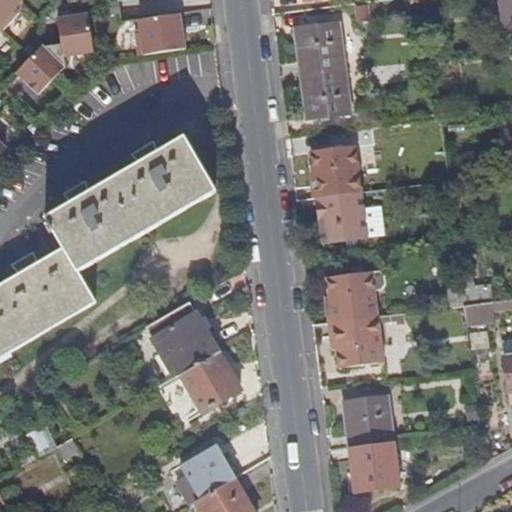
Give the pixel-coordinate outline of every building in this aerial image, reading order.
[(0,0),(0,26),(24,2),(21,0),(0,0)] [(47,43),(19,71),(42,93),(70,67),(68,56),(99,51),(92,12),(61,16),(66,43),(49,44),(47,43)] [(190,13),(147,17),(151,52),(193,48),(190,13)] [(308,75),(347,70),(342,24),(298,30),(300,50),(305,49),(308,75)] [(303,75),(308,75),(305,49),(300,50),(303,75)] [(353,114),(347,70),(308,75),(311,98),(306,99),(309,119),(353,114)] [(186,140),(160,155),(157,148),(159,146),(157,143),(136,156),(138,159),(140,157),(144,164),(90,195),(86,188),(88,187),(87,184),(67,195),(68,198),(71,197),(75,204),(48,218),(66,251),(38,267),(34,259),(36,258),(34,256),(14,267),(16,270),(19,268),(23,275),(0,288),(0,357),(95,304),(78,273),(217,195),(186,140)] [(324,199),(363,193),(358,147),(313,153),(316,173),(320,172),(324,199)] [(319,199),(324,199),(320,172),(316,173),(319,199)] [(365,208),(363,193),(324,199),(327,222),(321,223),(325,244),(347,241),(357,240),(369,238),(385,235),(383,206),(365,208)] [(353,274),(365,273),(364,266),(352,267),(353,274)] [(339,322),(379,317),(375,292),(383,290),(389,284),(388,275),(380,271),(365,273),(353,274),(328,277),(331,298),(336,297),(339,322)] [(454,308),(466,306),(464,289),(463,284),(451,285),(454,308)] [(466,306),(493,302),(491,286),(464,289),(466,306)] [(334,322),(339,322),(336,297),(331,298),(334,322)] [(493,306),(493,302),(466,306),(468,326),(491,323),(489,307),(493,306)] [(181,375),(219,353),(191,303),(147,328),(162,354),(155,358),(169,382),(181,375)] [(342,346),(338,347),(340,367),(384,363),(379,323),(404,320),(403,314),(379,317),(339,322),(342,346)] [(334,322),(338,347),(342,346),(339,322),(334,322)] [(219,353),(181,375),(202,411),(241,389),(219,353)] [(356,447),(394,441),(388,396),(345,401),(348,423),(353,423),(356,447)] [(79,449),(73,438),(59,446),(65,458),(79,449)] [(359,472),(354,472),(356,492),(400,486),(394,441),(356,447),(359,472)] [(198,501),(236,478),(216,444),(172,469),(192,504),(198,501)] [(351,448),(354,472),(359,472),(356,447),(351,448)] [(256,511),(236,478),(198,501),(203,511),(256,511)]
